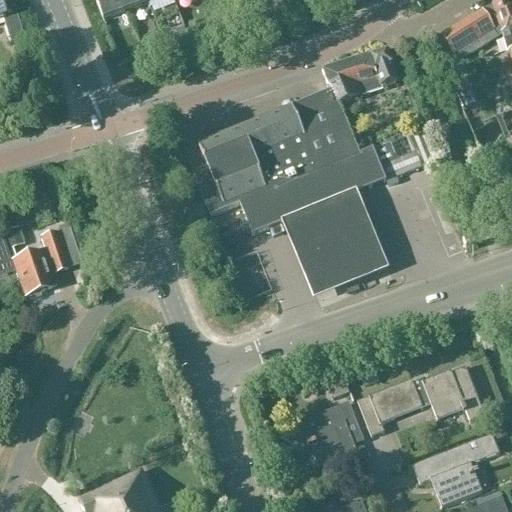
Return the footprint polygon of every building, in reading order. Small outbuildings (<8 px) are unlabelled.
[(0,0),(0,23),(3,23),(9,45),(24,41),(11,0),(0,0)] [(94,0),(103,22),(127,13),(122,0),(94,0)] [(122,0),(127,13),(150,4),(147,0),(122,0)] [(492,8),(482,12),(499,39),(502,37),(504,41),(503,41),(511,67),(511,2),(493,9),(492,8)] [(499,39),(482,12),(442,37),(459,63),(463,60),(499,39)] [(387,56),(360,65),(371,91),(380,87),(381,91),(398,85),(387,56)] [(371,91),(360,65),(323,77),(331,95),(370,191),(439,163),(427,133),(408,140),(411,148),(405,150),(407,154),(382,165),(380,160),(377,162),(373,152),(372,153),(369,146),(357,151),(340,109),(364,100),(362,94),(371,91)] [(356,197),(370,191),(331,95),(199,149),(208,171),(193,177),(210,219),(210,220),(240,208),(253,239),(282,227),(356,197)] [(314,306),(388,275),(374,242),(356,197),(282,227),(299,269),(314,306)] [(17,281),(24,302),(28,301),(30,304),(40,301),(40,297),(52,292),(52,291),(59,289),(55,278),(67,274),(67,272),(82,267),(69,232),(66,227),(58,230),(59,235),(40,242),(45,254),(13,266),(18,281),(17,281)] [(0,237),(0,269),(10,266),(0,237)] [(432,409),(437,422),(438,424),(465,413),(470,425),(485,419),(466,370),(424,387),(423,384),(412,388),(411,385),(357,406),(371,441),(385,436),(382,428),(432,409)] [(345,427),(355,423),(348,406),(287,430),(294,448),(306,443),(318,472),(338,464),(344,479),(362,472),(345,427)] [(471,468),(499,457),(492,438),(413,470),(420,489),(431,485),(441,511),(443,511),(483,496),(471,468)] [(179,511),(177,505),(162,511),(160,511),(143,474),(79,504),(83,511),(179,511)] [(477,505),(479,511),(475,511),(505,511),(500,496),(477,505)] [(363,511),(360,503),(338,511),(335,511),(331,501),(303,511),(363,511)]
